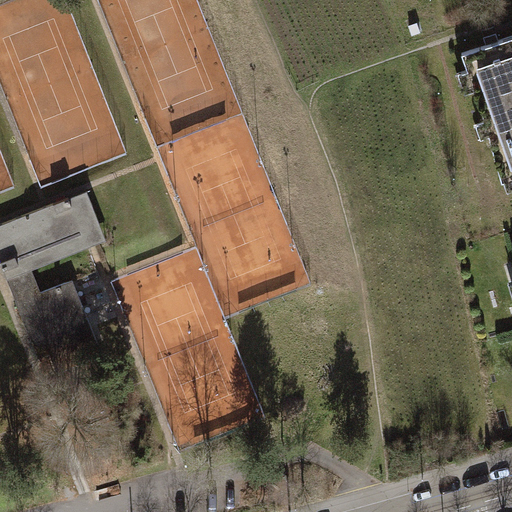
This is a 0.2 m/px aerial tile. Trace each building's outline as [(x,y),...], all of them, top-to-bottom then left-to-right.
[(511,38),(457,56),(499,181),(511,177),(511,38)] [(3,268),(21,311),(33,307),(49,351),(53,363),(57,372),(69,367),(39,292),(30,270),(93,245),(105,240),(84,190),(66,197),(82,236),(3,268)] [(0,223),(0,260),(3,268),(82,236),(66,197),(0,223)] [(71,279),(39,292),(69,367),(101,354),(97,342),(92,331),(76,291),(71,279)] [(38,355),(49,351),(33,307),(21,311),(38,355)]
